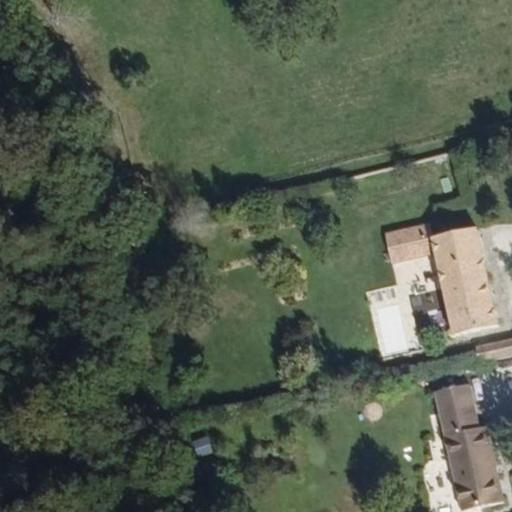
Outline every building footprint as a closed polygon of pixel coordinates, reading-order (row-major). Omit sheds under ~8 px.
[(442,232),(402,242),(409,270),(449,260),(442,232)] [(461,308),(504,297),(489,235),(446,245),(449,260),(461,308)] [(470,344),(511,334),(511,328),(504,297),(461,308),(470,344)] [(479,373),(511,364),(511,350),(475,359),(479,373)] [(496,429),(489,431),(480,390),(446,398),(457,443),(498,434),(496,429)] [(471,509),(511,501),(498,434),(457,443),(471,509)]
